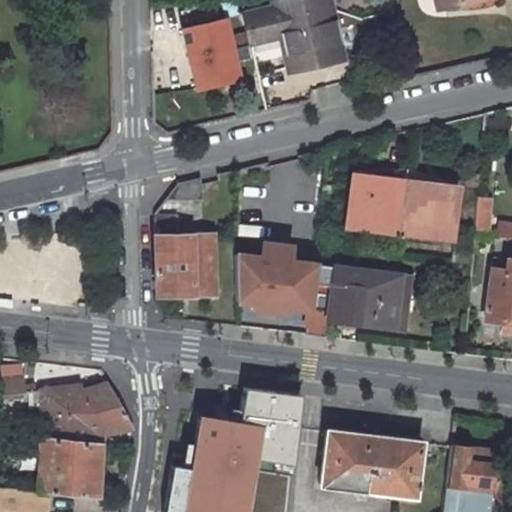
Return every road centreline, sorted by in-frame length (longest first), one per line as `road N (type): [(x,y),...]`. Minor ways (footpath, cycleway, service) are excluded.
road 1 (unclassified): [(511,80),(127,165)]
road 2 (tertiary): [(511,390),(131,343)]
road 3 (unclassified): [(131,343),(127,165)]
road 4 (unclassified): [(131,343),(146,476),(141,511)]
road 5 (unclassified): [(127,165),(124,0)]
road 6 (tertiary): [(131,343),(0,327)]
road 7 (unclassified): [(127,165),(0,194)]
